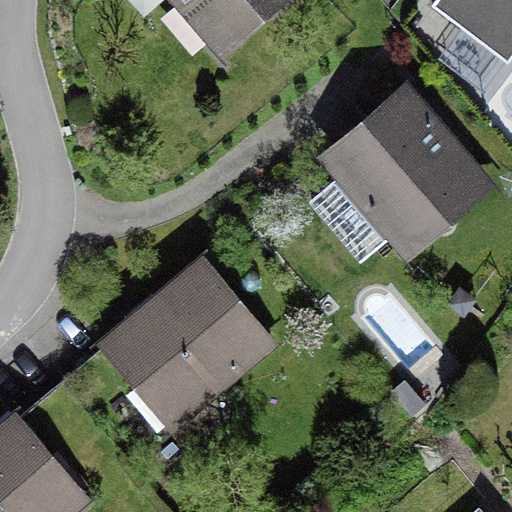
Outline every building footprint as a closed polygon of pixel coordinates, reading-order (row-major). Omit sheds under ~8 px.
[(175,0),(215,46),(268,0),(175,0)] [(511,69),(511,0),(441,0),(431,14),(511,72),(511,69)] [(479,184),(404,96),(326,162),(401,250),(479,184)] [(199,264),(101,347),(166,425),(265,343),(199,264)] [(0,511),(61,511),(78,498),(12,420),(0,430),(0,511)]
